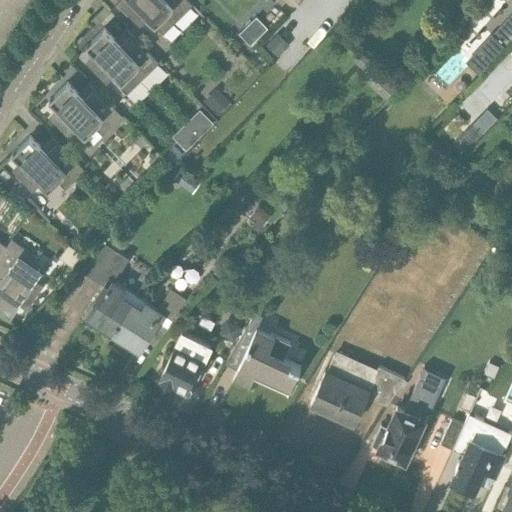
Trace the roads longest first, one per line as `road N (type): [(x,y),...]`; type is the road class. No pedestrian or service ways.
road 1 (tertiary): [(331,511),(0,358)]
road 2 (residential): [(71,0),(0,102)]
